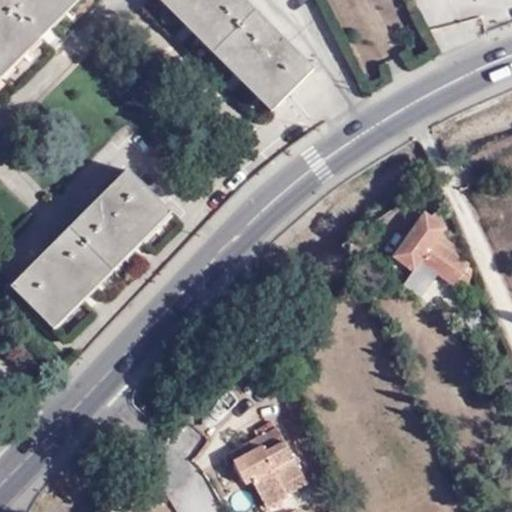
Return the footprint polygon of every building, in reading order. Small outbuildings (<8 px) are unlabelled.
[(0,0),(0,84),(83,0),(0,0)] [(245,0),(161,0),(276,119),(319,77),(245,0)] [(132,179),(16,290),(55,333),(172,220),(132,179)] [(469,266),(437,242),(445,230),(425,215),(395,259),(415,273),(422,263),(453,287),(469,266)] [(230,455),(247,487),(253,483),(267,510),(289,498),(287,496),(309,484),(279,428),(230,455)]
